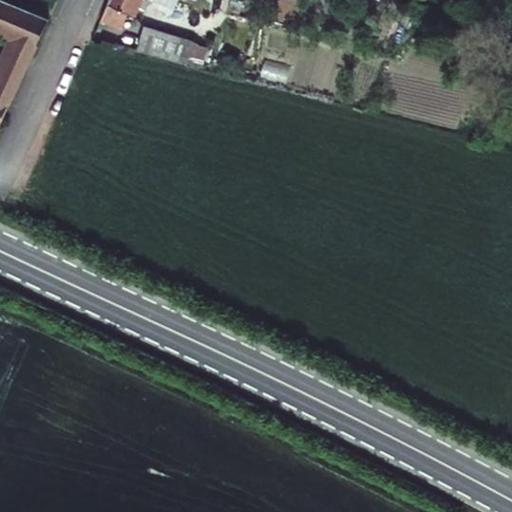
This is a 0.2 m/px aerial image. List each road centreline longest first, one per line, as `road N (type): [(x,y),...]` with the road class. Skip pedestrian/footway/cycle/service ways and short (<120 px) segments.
road 1 (primary): [(0,251),(511,500)]
road 2 (residential): [(0,172),(79,0)]
